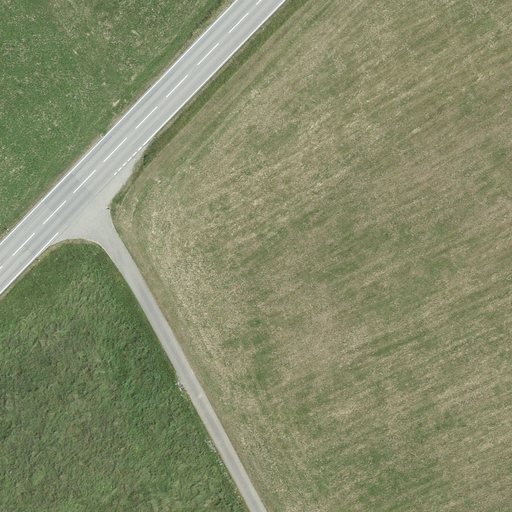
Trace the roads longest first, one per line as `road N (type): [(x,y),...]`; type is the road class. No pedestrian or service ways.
road 1 (track): [(73,188),(148,305),(257,511)]
road 2 (primary): [(258,0),(0,264)]
